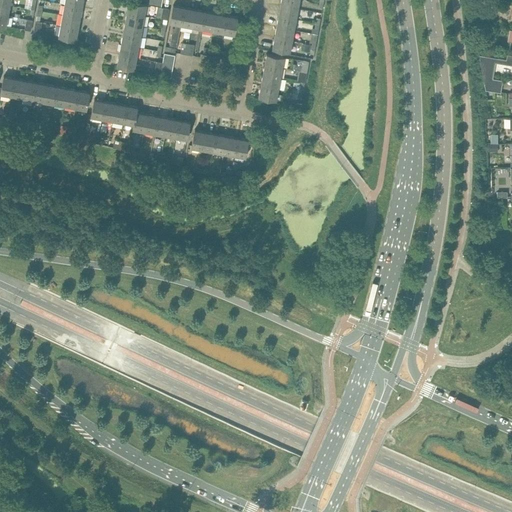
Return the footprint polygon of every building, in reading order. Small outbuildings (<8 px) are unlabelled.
[(144,15),(146,4),(144,4),(139,2),(133,1),(129,0),(127,12),(144,15)] [(298,8),(299,0),(281,0),(280,5),(298,8)] [(0,13),(8,15),(10,5),(0,2),(0,13)] [(80,18),(82,7),(64,4),(62,15),(80,18)] [(181,24),(184,7),(173,5),(170,22),(176,23),(175,28),(173,28),(169,45),(177,46),(181,24)] [(296,19),(298,8),(280,5),(278,15),(296,19)] [(163,7),(161,7),(158,6),(156,17),(161,18),(163,18),(167,19),(169,8),(163,7)] [(191,26),(195,9),(184,7),(181,24),(191,26)] [(202,28),(205,11),(195,9),(191,26),(202,28)] [(213,30),(216,13),(205,11),(202,28),(213,30)] [(142,26),(144,15),(127,12),(125,22),(142,26)] [(223,32),(226,15),(216,13),(213,30),(223,32)] [(78,28),(80,18),(62,15),(60,25),(78,28)] [(237,17),(226,15),(223,32),(234,34),(237,17)] [(294,29),(296,19),(278,15),(276,26),(294,29)] [(30,31),(32,20),(26,19),(24,30),(30,31)] [(36,21),(34,31),(40,33),(42,22),(36,21)] [(140,36),(142,26),(125,22),(123,33),(140,36)] [(76,39),(78,28),(60,25),(58,36),(67,38),(75,39),(76,39)] [(292,40),(294,29),(276,26),(274,37),(292,40)] [(138,47),(140,36),(123,33),(121,44),(138,47)] [(318,34),(317,34),(311,33),(310,39),(308,38),(307,43),(309,44),(315,45),(318,34)] [(290,51),(292,40),(274,37),(272,48),(290,51)] [(194,44),(188,43),(186,54),(192,55),(194,44)] [(136,57),(138,47),(121,44),(119,54),(136,57)] [(230,59),(231,53),(220,51),(219,57),(230,59)] [(284,56),(266,53),(264,64),(282,67),(284,56)] [(134,68),(136,58),(136,57),(119,54),(117,65),(134,68)] [(307,72),(309,61),(298,59),(297,65),(302,65),(301,71),(307,72)] [(161,73),(161,70),(162,64),(162,62),(156,61),(154,71),(161,73)] [(280,78),(282,67),(264,64),(262,75),(280,78)] [(307,72),(301,71),(298,70),(297,75),(298,76),(297,81),(300,82),(305,82),(307,72)] [(278,88),(280,78),(262,75),(260,85),(278,88)] [(12,95),(15,78),(3,76),(1,87),(1,93),(12,95)] [(23,97),(26,80),(15,78),(12,95),(23,97)] [(489,78),(488,84),(501,86),(502,80),(489,78)] [(33,99),(36,82),(26,80),(23,97),(33,99)] [(43,101),(47,84),(36,82),(33,99),(43,101)] [(54,103),(57,86),(47,84),(43,101),(54,103)] [(500,92),(501,86),(488,84),(487,90),(500,92)] [(276,100),(278,88),(260,85),(258,96),(276,100)] [(65,105),(68,88),(57,86),(54,103),(65,105)] [(76,107),(79,90),(68,88),(65,105),(76,107)] [(86,109),(89,92),(79,90),(76,107),(86,109)] [(102,118),(105,101),(94,98),(91,116),(102,118)] [(112,120),(116,103),(105,101),(102,118),(112,120)] [(123,122),(127,105),(116,103),(112,120),(123,122)] [(137,107),(127,105),(123,122),(134,124),(136,111),(137,111),(137,107)] [(144,131),(147,113),(137,111),(136,111),(134,124),(133,129),(144,131)] [(154,133),(158,115),(147,113),(144,131),(154,133)] [(165,135),(168,117),(158,115),(154,133),(165,135)] [(176,137),(179,119),(168,117),(165,135),(176,137)] [(187,139),(190,121),(179,119),(176,137),(187,139)] [(70,136),(71,133),(71,128),(61,126),(59,133),(70,136)] [(202,149),(205,131),(194,129),(191,147),(202,149)] [(92,142),(97,143),(98,139),(100,131),(95,130),(92,142)] [(213,151),(216,133),(205,131),(202,149),(213,151)] [(121,133),(119,145),(118,149),(128,151),(129,151),(131,143),(125,142),(126,134),(121,133)] [(223,153),(227,135),(216,133),(213,151),(223,153)] [(234,155),(237,137),(227,135),(223,153),(234,155)] [(248,139),(237,137),(234,155),(245,157),(248,139)] [(226,172),(231,173),(231,169),(226,168),(225,172),(221,171),(220,171),(219,179),(225,180),(226,172)] [(219,179),(220,171),(210,170),(209,174),(217,175),(217,178),(219,179)]
